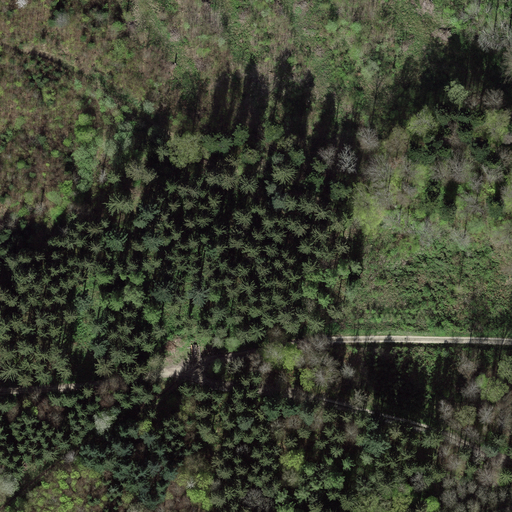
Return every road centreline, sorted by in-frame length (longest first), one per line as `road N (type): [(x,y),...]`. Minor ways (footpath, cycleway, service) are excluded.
road 1 (track): [(511,341),(290,342),(188,375),(350,408),(511,461)]
road 2 (track): [(1,511),(67,456),(188,375),(0,394)]
